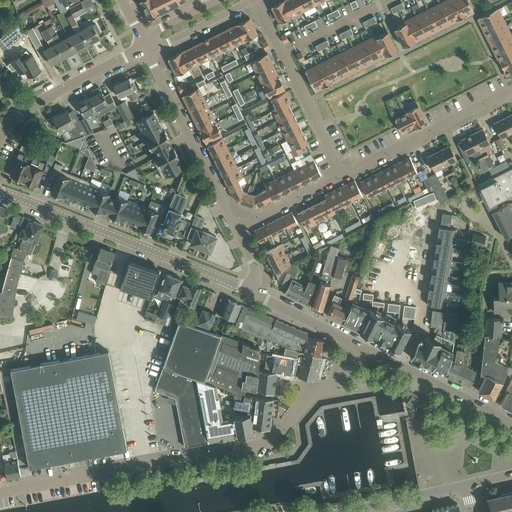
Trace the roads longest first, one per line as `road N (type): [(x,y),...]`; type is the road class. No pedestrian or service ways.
road 1 (unclassified): [(0,493),(268,443),(358,344)]
road 2 (residential): [(252,292),(0,192)]
road 3 (unknown): [(124,241),(115,302),(144,466)]
road 4 (unclassified): [(145,46),(239,227)]
road 5 (residential): [(342,175),(253,0)]
road 6 (residential): [(342,175),(511,90)]
road 7 (residential): [(0,140),(52,95),(145,46)]
road 8 (residential): [(511,425),(358,344)]
